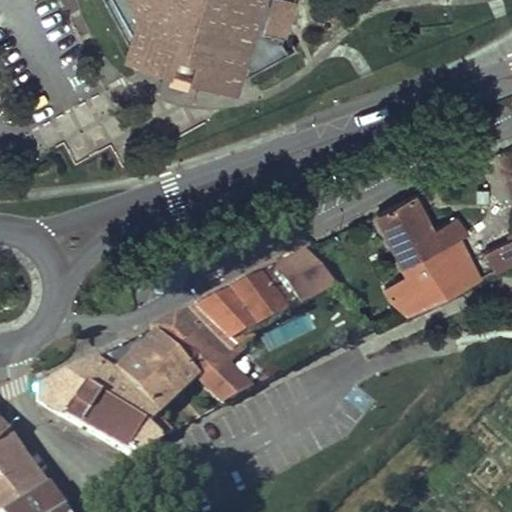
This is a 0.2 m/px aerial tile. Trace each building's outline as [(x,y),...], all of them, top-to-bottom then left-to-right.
[(248,62),(254,71),(290,52),(286,43),(298,0),(107,0),(146,70),(172,55),(176,42),(182,48),(181,53),(198,59),(200,54),(208,52),(204,65),(219,91),(236,81),(232,72),(248,62)] [(416,194),(379,213),(399,253),(410,271),(386,284),(393,301),(410,312),(472,282),(452,241),(469,232),(459,216),(434,227),(416,194)] [(511,237),(487,249),(497,270),(511,263),(511,237)] [(229,344),(235,341),(336,288),(304,250),(221,293),(173,318),(208,353),(222,357),(234,351),(229,344)] [(258,367),(235,341),(229,344),(234,351),(222,357),(208,353),(173,318),(148,331),(151,337),(114,374),(156,417),(196,380),(220,407),(236,398),(276,377),(267,362),(258,367)] [(172,434),(156,417),(114,374),(90,361),(37,387),(37,402),(132,456),(172,434)] [(13,447),(5,437),(0,441),(0,511),(7,511),(43,490),(23,464),(13,447)] [(61,511),(45,489),(43,490),(7,511),(61,511)]
